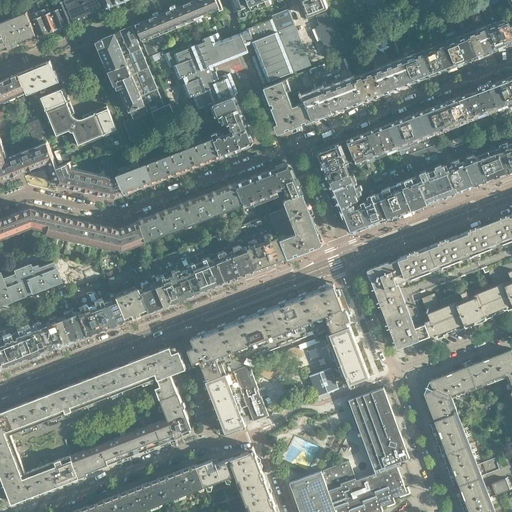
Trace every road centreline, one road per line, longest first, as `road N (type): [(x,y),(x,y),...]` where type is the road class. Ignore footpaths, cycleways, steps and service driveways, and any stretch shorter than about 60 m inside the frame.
road 1 (tertiary): [(0,392),(348,257)]
road 2 (residential): [(289,511),(259,431),(189,445),(32,511)]
road 3 (residential): [(0,205),(28,194),(121,215),(301,148)]
road 4 (residential): [(301,148),(511,66)]
road 5 (residential): [(170,0),(0,69)]
road 6 (tertiary): [(348,257),(511,194)]
road 7 (residential): [(394,375),(444,511)]
road 8 (residential): [(394,375),(348,257)]
road 9 (residential): [(511,327),(394,375)]
